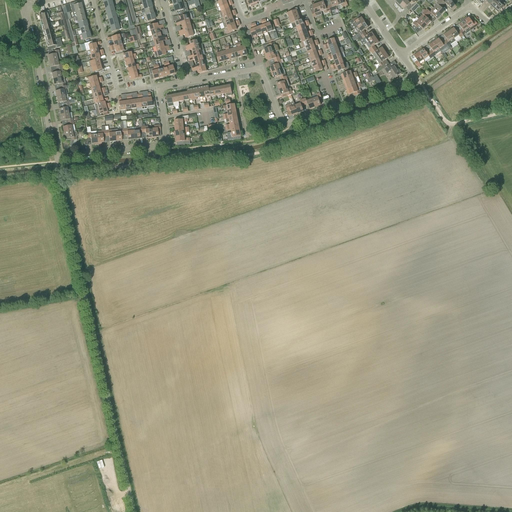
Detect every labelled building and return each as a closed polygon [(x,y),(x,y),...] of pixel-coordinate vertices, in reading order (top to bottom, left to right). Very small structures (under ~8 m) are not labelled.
[(339,9),(338,6),(335,0),(329,0),(331,6),(328,7),(330,12),(339,9)] [(409,0),(406,0),(399,8),(402,11),(403,11),(404,11),(410,5),(412,7),(416,3),(414,1),(412,2),(409,0)] [(439,3),(443,7),(445,5),(451,11),(455,7),(449,1),(448,2),(446,0),(444,0),(442,2),(441,0),(439,3)] [(494,10),(503,2),(500,0),(492,0),(494,2),(490,6),(494,10)] [(72,12),(82,9),(81,3),(77,4),(77,2),(70,4),(72,12)] [(141,11),(152,8),(150,2),(142,4),(144,10),(141,11)] [(330,12),(328,7),(326,8),(324,2),(322,3),(321,2),(317,3),(322,15),(321,12),(323,12),(324,13),(325,14),(327,13),(330,12)] [(503,2),(494,10),(498,14),(505,8),(503,7),(505,4),(503,2)] [(187,9),(185,3),(181,4),(174,6),(175,12),(187,9)] [(220,13),(229,10),(228,7),(233,5),(232,3),(219,7),(221,12),(219,13),(220,13)] [(316,17),(322,15),(317,3),(314,5),(314,6),(312,6),(314,12),(311,13),(313,18),(316,17)] [(441,9),(443,7),(439,3),(437,4),(433,9),(441,17),(445,13),(441,9)] [(57,16),(62,15),(61,11),(60,7),(57,8),(58,12),(56,12),(56,13),(54,13),(53,14),(54,17),(57,16)] [(74,18),(84,15),(82,9),(72,12),(74,18)] [(294,23),(301,20),(297,9),(292,11),(293,12),(287,14),(291,24),(294,23)] [(437,21),(441,17),(433,9),(429,12),(427,10),(425,13),(429,17),(431,15),(437,21)] [(220,19),(236,13),(235,11),(230,12),(229,10),(220,13),(221,18),(220,18),(220,19)] [(40,21),(49,19),(48,16),(50,16),(48,11),(42,13),(43,14),(38,16),(40,21)] [(223,23),(233,20),(232,17),(236,15),(236,13),(220,19),(222,23),(223,23)] [(427,19),(429,17),(425,13),(422,15),(419,19),(427,27),(431,23),(427,19)] [(146,16),(142,17),(144,22),(147,21),(147,22),(155,20),(153,14),(146,16)] [(176,24),(189,20),(192,19),(191,14),(179,17),(180,20),(176,21),(176,24)] [(117,24),(120,23),(119,17),(115,18),(116,18),(108,20),(110,26),(117,24)] [(355,30),(365,23),(364,22),(365,20),(363,17),(357,21),(355,19),(350,22),(352,25),(351,26),(353,30),(355,29),(355,30)] [(478,27),(477,26),(475,23),(475,22),(472,24),(469,19),(468,20),(468,19),(466,18),(463,21),(469,30),(469,29),(471,32),(478,27)] [(423,31),(427,27),(419,19),(415,23),(413,25),(417,29),(419,27),(423,31)] [(226,28),(239,23),(238,21),(234,22),(233,20),(223,23),(224,28),(226,28)] [(263,21),(268,33),(273,31),(270,23),(267,24),(265,20),(263,21)] [(296,28),(308,24),(308,21),(303,23),(302,20),(301,20),(294,23),(296,28)] [(263,35),(268,33),(263,21),(261,21),(262,26),(260,27),(263,35)] [(459,32),(463,37),(470,32),(469,30),(463,21),(459,23),(459,25),(459,26),(462,31),(459,32)] [(43,32),(51,29),(51,26),(54,25),(54,23),(41,26),(43,32)] [(231,34),(231,32),(237,30),(236,27),(240,26),(239,23),(226,28),(224,29),(226,35),(231,34)] [(263,35),(260,27),(257,28),(255,23),(253,24),(257,37),(263,35)] [(358,40),(366,34),(364,32),(370,27),(368,24),(366,25),(365,23),(355,30),(359,35),(356,37),(358,40)] [(252,39),(257,37),(253,24),(250,25),(252,30),(249,31),(252,39)] [(298,33),(306,30),(305,28),(309,26),(308,24),(296,28),(298,33)] [(192,31),(191,26),(182,28),(183,31),(178,32),(179,34),(192,31)] [(152,37),(160,35),(159,32),(164,31),(163,28),(150,32),(152,37)] [(463,37),(459,32),(457,34),(454,30),(453,30),(452,29),(451,29),(448,32),(455,43),(456,42),(454,40),(459,37),(460,39),(463,37)] [(192,31),(179,34),(180,37),(184,36),(185,38),(193,36),(197,35),(195,30),(192,31)] [(300,38),(312,33),(311,31),(307,33),(306,30),(298,33),(295,34),(297,39),(300,38)] [(450,47),(455,43),(448,32),(445,33),(444,35),(445,36),(444,37),(447,41),(445,43),(449,49),(451,48),(450,47)] [(310,40),(309,38),(313,36),(312,33),(300,38),(302,43),(303,43),(310,40)] [(366,34),(358,40),(360,42),(362,40),(365,45),(368,43),(375,39),(376,38),(375,35),(373,36),(372,33),(367,36),(366,34)] [(112,43),(121,40),(125,39),(125,38),(124,35),(123,34),(106,38),(107,41),(112,40),(112,43)] [(54,40),(46,43),(47,48),(49,47),(50,50),(62,47),(60,38),(54,40)] [(155,48),(163,45),(162,43),(167,41),(166,39),(153,42),(155,48)] [(324,49),(337,44),(335,39),(327,42),(328,45),(323,46),(324,49)] [(371,53),(376,49),(374,47),(379,44),(375,39),(368,43),(371,48),(369,50),(371,53)] [(449,49),(445,43),(442,45),(439,40),(438,40),(436,39),(433,42),(439,51),(439,50),(441,53),(447,48),(448,50),(449,49)] [(109,49),(122,46),(121,40),(112,43),(113,45),(108,46),(109,49)] [(199,45),(198,40),(189,43),(190,45),(185,47),(186,49),(199,45)] [(301,44),(303,49),(305,48),(318,43),(317,41),(312,42),(311,40),(310,40),(303,43),(302,43),(301,44)] [(89,51),(97,49),(96,46),(101,45),(100,42),(93,44),(92,41),(84,44),(86,52),(89,51)] [(434,54),(439,51),(433,42),(429,44),(429,46),(429,47),(432,52),(429,53),(433,58),(436,56),(434,54)] [(238,44),(242,57),(247,55),(245,46),(241,47),(240,43),(238,44)] [(307,53),(315,50),(314,47),(319,45),(318,43),(305,48),(307,53)] [(192,53),(200,51),(200,50),(204,50),(202,44),(199,45),(186,49),(187,52),(191,50),(192,53)] [(236,59),(242,57),(238,44),(235,44),(236,48),(233,49),(236,59)] [(265,56),(274,53),(277,52),(274,44),(268,46),(269,48),(264,50),(264,52),(263,53),(265,56)] [(330,52),(339,49),(337,44),(324,49),(325,51),(329,49),(330,52)] [(236,59),(233,49),(230,50),(229,46),(226,47),(230,60),(236,59)] [(224,62),(230,60),(226,47),(224,47),(225,51),(222,52),(224,62)] [(327,56),(328,59),(341,54),(343,53),(342,48),(339,49),(330,52),(331,55),(327,56)] [(169,49),(154,53),(155,58),(157,57),(157,58),(166,56),(165,53),(169,51),(169,49)] [(224,62),(222,52),(218,53),(217,49),(215,50),(218,63),(224,62)] [(376,60),(387,53),(384,50),(383,50),(382,49),(378,52),(376,49),(371,53),(373,55),(376,60)] [(317,55),(322,53),(321,51),(316,53),(315,50),(307,53),(309,58),(317,55)] [(433,58),(429,53),(427,55),(424,50),(423,51),(423,50),(422,50),(418,52),(424,61),(429,58),(430,60),(433,58)] [(48,62),(57,60),(60,59),(59,54),(58,51),(52,52),(53,55),(47,56),(48,62)] [(189,60),(202,56),(200,51),(192,53),(193,56),(188,57),(189,60)] [(419,64),(424,61),(418,52),(414,55),(414,56),(414,57),(417,62),(414,64),(418,69),(421,67),(419,64)] [(98,60),(99,60),(100,59),(99,57),(104,55),(103,53),(90,56),(91,61),(91,62),(98,60)] [(274,63),(280,61),(278,54),(275,55),(274,53),(265,56),(266,60),(267,60),(268,62),(273,60),(274,63)] [(311,63),(319,60),(318,58),(323,56),(322,53),(317,55),(309,58),(311,63)] [(387,53),(376,60),(379,65),(381,68),(386,64),(385,62),(389,59),(388,57),(389,56),(387,53)] [(334,63),(342,60),(341,54),(328,59),(329,61),(333,60),(334,63)] [(125,65),(133,63),(133,60),(136,59),(135,57),(124,60),(125,65)] [(56,70),(62,68),(61,65),(61,62),(58,63),(57,60),(48,62),(50,68),(55,67),(56,70)] [(101,71),(99,60),(98,60),(91,62),(91,61),(89,62),(92,73),(101,71)] [(313,68),(325,63),(324,61),(320,63),(319,60),(311,63),(313,68)] [(332,69),(344,65),(342,60),(334,63),(335,65),(331,67),(332,69)] [(192,70),(205,67),(203,61),(195,64),(196,66),(191,67),(192,70)] [(271,74),(283,69),(280,61),(274,63),(275,65),(270,67),(271,70),(270,70),(271,74)] [(166,63),(169,76),(174,74),(172,66),(169,67),(168,62),(166,63)] [(325,63),(313,68),(314,73),(323,70),(322,68),(326,66),(325,63)] [(338,73),(349,69),(347,64),(344,65),(332,69),(332,72),(337,70),(338,73)] [(164,77),(162,69),(159,69),(158,65),(155,66),(159,79),(164,77)] [(392,68),(390,65),(384,70),(387,74),(389,73),(394,80),(401,74),(399,71),(398,72),(394,67),(392,68)] [(128,76),(136,73),(135,71),(139,70),(138,67),(126,70),(128,76)] [(61,78),(60,72),(62,72),(62,68),(56,70),(56,73),(51,74),(52,80),(61,78)] [(281,80),(286,78),(283,69),(271,74),(272,77),(273,77),(274,79),(279,77),(281,80)] [(346,85),(359,81),(358,78),(357,76),(344,80),(346,85)] [(60,87),(65,86),(65,83),(64,77),(61,78),(52,80),(53,86),(59,84),(60,87)] [(278,90),(287,87),(286,87),(289,86),(286,78),(281,80),(282,83),(276,85),(278,90)] [(90,89),(98,87),(98,84),(102,83),(102,80),(89,84),(90,89)] [(348,90),(361,86),(360,84),(359,81),(346,85),(348,90)] [(64,96),(63,90),(66,90),(65,86),(60,87),(60,90),(55,91),(56,97),(64,96)] [(361,86),(348,90),(350,95),(358,93),(359,95),(362,95),(361,91),(360,89),(362,88),(361,86)] [(287,87),(278,90),(280,96),(286,94),(287,97),(295,94),(294,91),(292,92),(291,88),(287,90),(287,87)] [(93,99),(101,97),(100,94),(105,93),(104,91),(91,94),(93,99)] [(130,110),(128,96),(126,96),(126,94),(122,95),(125,110),(125,112),(131,111),(131,109),(130,110)] [(312,100),(315,108),(321,106),(319,101),(322,100),(319,94),(316,95),(317,98),(312,100)] [(63,105),(69,104),(75,103),(74,103),(77,102),(77,100),(74,101),(73,100),(68,101),(67,99),(68,98),(68,95),(64,96),(56,97),(57,103),(63,102),(63,105)] [(312,100),(311,98),(306,100),(305,99),(302,100),(304,106),(307,105),(309,110),(315,108),(312,100)] [(302,107),(304,106),(302,100),(299,101),(300,104),(295,106),(298,114),(303,112),(302,107)] [(295,106),(293,101),(292,101),(291,103),(290,104),(291,104),(285,107),(287,112),(290,111),(292,116),(298,114),(295,106)] [(60,115),(68,114),(67,108),(70,107),(69,104),(63,105),(64,108),(58,109),(60,115)] [(110,106),(95,110),(97,117),(101,116),(101,114),(107,112),(106,109),(110,108),(110,106)] [(67,123),(73,122),(72,119),(69,119),(68,114),(60,115),(61,121),(66,120),(67,123)] [(175,126),(183,125),(183,122),(188,122),(188,119),(189,119),(197,118),(196,114),(193,115),(181,117),(181,120),(174,121),(175,126)] [(124,135),(123,129),(123,122),(123,121),(119,122),(120,129),(114,130),(115,141),(122,141),(121,135),(124,135)] [(141,124),(142,124),(142,121),(138,121),(138,127),(132,128),(134,140),(140,139),(139,134),(142,133),(141,124)] [(63,133),(74,131),(75,131),(73,122),(67,123),(68,126),(62,127),(63,133)] [(152,139),(151,129),(148,130),(147,126),(145,127),(144,124),(142,124),(141,124),(142,133),(145,133),(146,138),(148,138),(148,139),(152,139)] [(151,129),(152,139),(156,138),(156,137),(158,137),(158,132),(161,131),(160,125),(154,126),(154,129),(151,129)] [(97,144),(96,131),(90,132),(90,127),(86,128),(87,132),(87,133),(87,139),(90,138),(91,144),(93,144),(93,145),(97,144)] [(105,131),(105,127),(101,127),(101,131),(96,131),(97,144),(101,144),(101,143),(103,143),(103,137),(106,137),(105,131)] [(128,140),(134,140),(132,128),(123,129),(124,135),(127,135),(128,140)] [(109,142),(115,141),(114,130),(105,131),(106,137),(109,136),(109,142)] [(74,132),(74,131),(63,133),(65,139),(70,138),(71,141),(77,140),(76,137),(77,136),(77,133),(75,132),(74,132)] [(240,131),(231,133),(232,135),(227,136),(228,139),(241,137),(240,131)] [(185,136),(176,137),(177,142),(183,142),(183,145),(190,145),(190,141),(190,138),(185,139),(185,136)]
